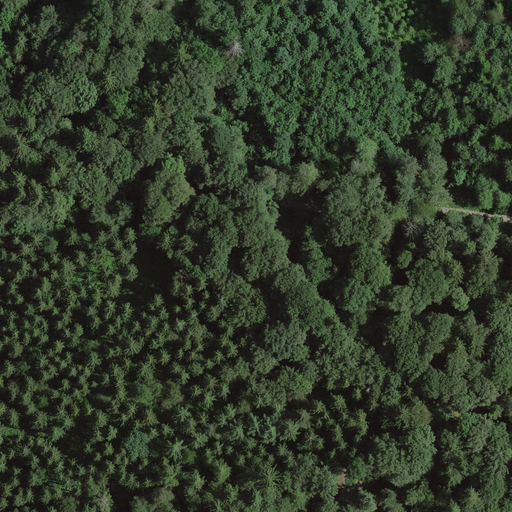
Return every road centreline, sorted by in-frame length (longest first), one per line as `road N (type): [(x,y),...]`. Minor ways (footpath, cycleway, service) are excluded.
road 1 (track): [(0,237),(134,192),(178,189),(324,208),(511,217)]
road 2 (track): [(25,511),(355,474)]
road 3 (track): [(355,474),(461,426),(511,391)]
